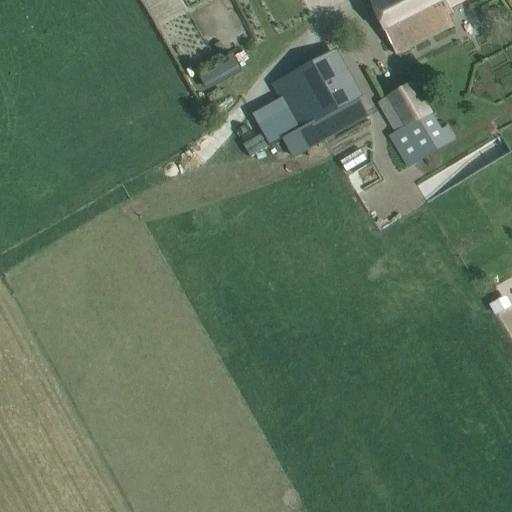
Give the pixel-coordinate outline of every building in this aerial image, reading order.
[(362,0),(360,1),(364,9),(371,6),(397,56),(436,36),(454,27),(448,16),(453,13),(450,7),(463,0),(362,0)] [(203,83),(237,70),(232,55),(198,67),(203,83)] [(299,131),(284,139),(295,157),(369,116),(335,55),(275,88),(299,131)] [(394,133),(413,166),(457,140),(449,127),(444,130),(414,80),(380,99),(398,131),(394,133)] [(511,152),(511,153),(428,204),(460,257),(511,225),(511,128),(501,135),(511,152)]
